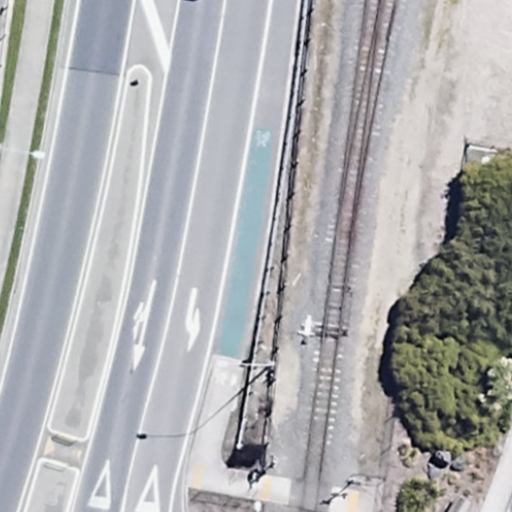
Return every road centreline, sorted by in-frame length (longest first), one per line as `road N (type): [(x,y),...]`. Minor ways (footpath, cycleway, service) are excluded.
road 1 (trunk): [(0,474),(30,380),(84,104),(118,0)]
road 2 (trunk): [(183,0),(188,117),(159,349)]
road 3 (trunk): [(159,349),(110,462),(99,511)]
road 4 (trunk): [(159,349),(148,511)]
